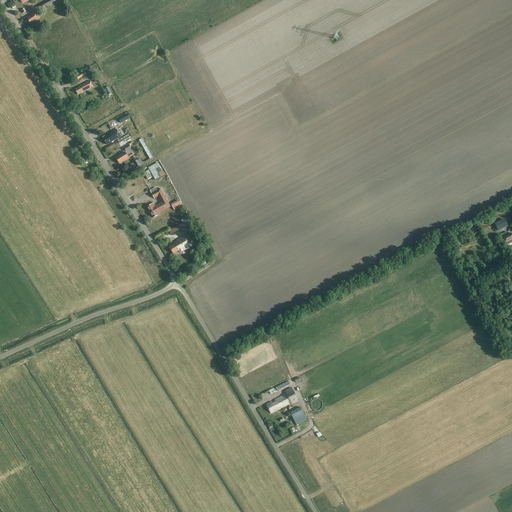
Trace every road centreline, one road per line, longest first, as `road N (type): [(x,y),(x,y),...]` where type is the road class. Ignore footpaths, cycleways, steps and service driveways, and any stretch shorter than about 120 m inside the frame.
road 1 (unclassified): [(177,283),(0,1)]
road 2 (unclassified): [(315,511),(177,283)]
road 3 (unclassified): [(0,355),(177,283)]
